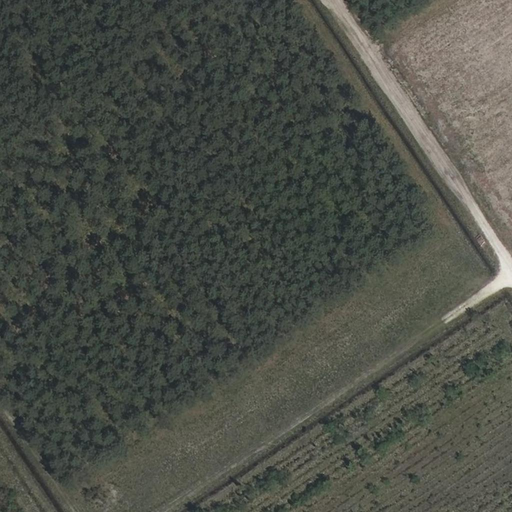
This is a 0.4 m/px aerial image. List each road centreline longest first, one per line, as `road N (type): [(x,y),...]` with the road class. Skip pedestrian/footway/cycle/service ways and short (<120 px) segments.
road 1 (track): [(511,272),(156,511)]
road 2 (track): [(336,0),(511,264)]
